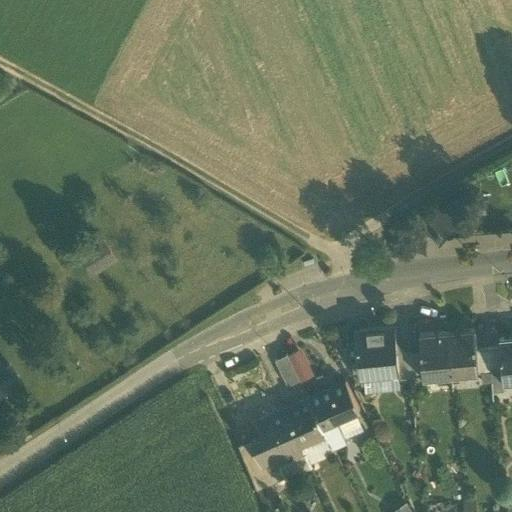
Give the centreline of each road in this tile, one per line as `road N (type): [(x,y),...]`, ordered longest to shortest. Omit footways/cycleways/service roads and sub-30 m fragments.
road 1 (tertiary): [(0,477),(184,359),(271,315),(373,283),(511,260)]
road 2 (track): [(325,248),(0,65)]
road 3 (track): [(511,147),(325,248),(337,260)]
